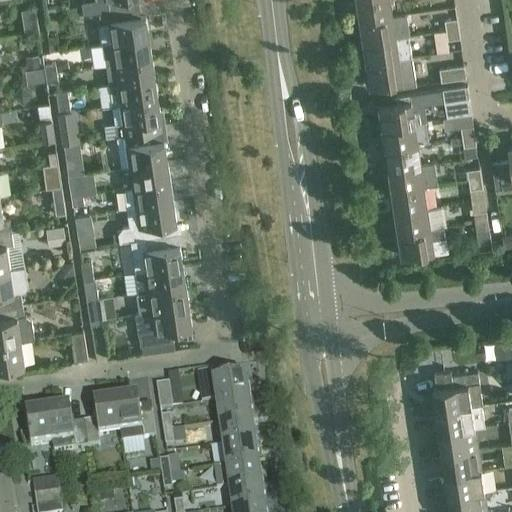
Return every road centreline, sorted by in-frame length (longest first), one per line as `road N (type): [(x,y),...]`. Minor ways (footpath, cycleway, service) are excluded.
road 1 (residential): [(0,387),(205,351),(216,342),(220,320),(176,0)]
road 2 (tertiary): [(317,326),(276,0)]
road 3 (residential): [(317,326),(511,299)]
road 4 (tertiary): [(347,511),(317,326)]
road 5 (residential): [(511,115),(486,118),(468,0)]
road 6 (residential): [(418,511),(397,371)]
